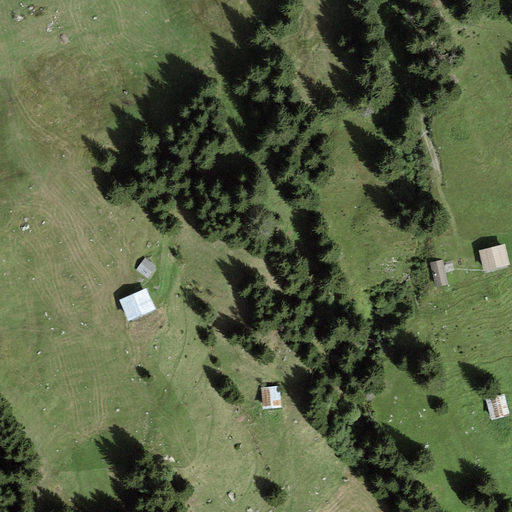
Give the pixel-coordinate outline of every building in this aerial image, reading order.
[(511,260),(508,246),(485,252),(490,271),(511,264),(511,260)] [(148,260),(141,269),(152,278),(159,269),(148,260)] [(445,262),(434,265),(440,286),(451,283),(445,262)] [(149,292),(125,302),(132,319),(156,309),(149,292)] [(280,390),(266,391),(268,409),(281,407),(280,390)] [(505,396),(490,401),(496,420),(511,415),(505,396)]
